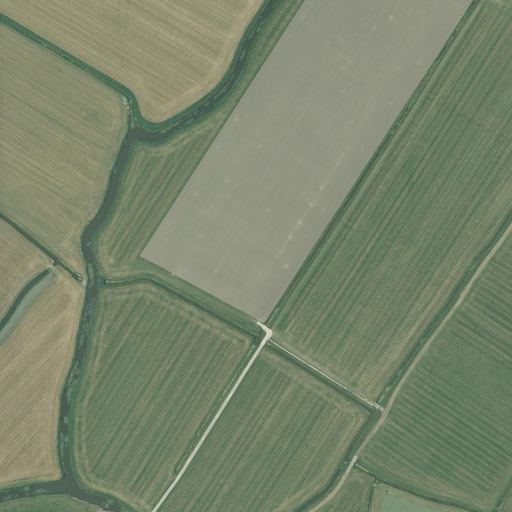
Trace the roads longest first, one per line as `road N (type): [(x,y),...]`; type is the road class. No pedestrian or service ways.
road 1 (track): [(311,511),(335,491),(380,409),(265,338)]
road 2 (track): [(153,511),(269,332)]
